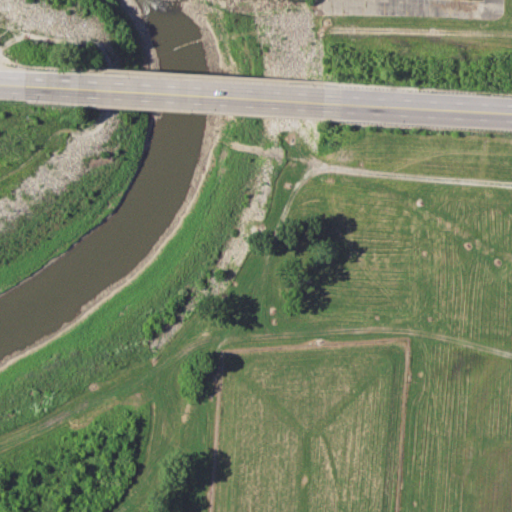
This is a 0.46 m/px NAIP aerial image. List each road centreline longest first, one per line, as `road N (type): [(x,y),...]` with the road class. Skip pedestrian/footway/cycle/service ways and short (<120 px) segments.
road 1 (secondary): [(28,87),(343,105)]
road 2 (secondary): [(343,105),(511,114)]
